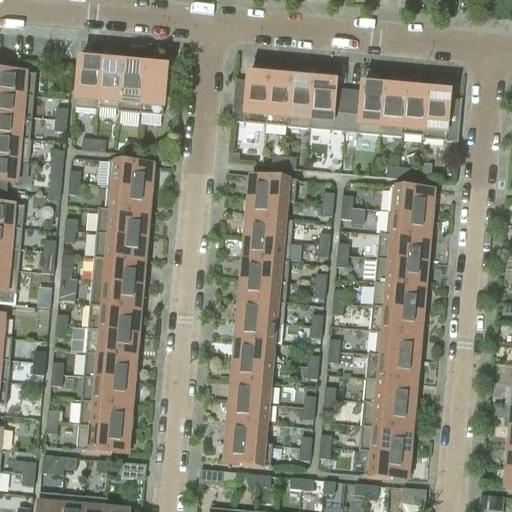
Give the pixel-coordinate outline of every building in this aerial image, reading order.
[(0,96),(33,100),(35,76),(17,75),(18,63),(0,61),(0,96)] [(101,64),(89,63),(78,62),(74,110),(96,112),(101,64)] [(122,66),(110,65),(101,64),(96,112),(97,112),(98,110),(117,111),(117,114),(118,114),(122,66)] [(144,68),(132,67),(122,66),(118,114),(139,116),(144,68)] [(166,70),(153,69),(144,68),(139,116),(162,118),(163,100),(176,101),(178,76),(177,76),(176,77),(166,76),(166,70)] [(234,81),(231,125),(265,128),(269,79),(260,78),(247,77),(246,83),(236,82),(234,81)] [(269,79),(265,128),(287,130),(291,81),(290,81),(281,80),(269,79)] [(291,81),(287,130),(308,132),(313,83),(312,83),(303,82),(291,81)] [(313,83),(308,132),(344,135),(348,92),(335,91),(335,85),(334,85),(324,84),(313,83)] [(348,92),(344,135),(379,138),(383,90),(372,88),(363,88),(361,88),(360,94),(348,92)] [(383,90),(379,138),(401,140),(405,91),(393,90),(384,90),(383,90)] [(405,91),(401,140),(402,140),(402,137),(421,139),(421,142),(422,142),(427,93),(415,92),(406,92),(405,91)] [(427,93),(422,142),(457,145),(461,102),(459,102),(459,103),(449,102),(449,95),(441,95),(436,94),(427,93)] [(0,118),(31,121),(33,100),(0,96),(0,118)] [(66,124),(68,112),(55,111),(54,123),(66,124)] [(0,139),(29,143),(31,121),(0,118),(0,139)] [(65,136),(66,124),(54,123),(53,134),(65,136)] [(0,161),(27,164),(29,143),(0,139),(0,161)] [(92,154),(94,142),(82,141),(80,153),(92,154)] [(104,155),(105,143),(94,142),(92,154),(104,155)] [(124,145),(123,157),(135,158),(137,146),(124,145)] [(50,166),(63,167),(64,155),(51,153),(50,166)] [(272,158),(271,171),(283,172),(284,159),(272,158)] [(296,160),(284,159),(283,172),(295,173),(296,160)] [(0,195),(6,196),(7,185),(16,185),(16,184),(17,164),(27,165),(27,164),(0,161),(0,195)] [(152,168),(109,164),(107,189),(150,193),(152,168)] [(50,166),(49,178),(61,179),(63,167),(50,166)] [(430,179),(431,167),(421,166),(420,178),(430,179)] [(386,169),(385,181),(397,182),(398,170),(386,169)] [(410,171),(398,170),(397,182),(409,183),(410,171)] [(79,174),(69,174),(68,185),(78,186),(79,174)] [(295,183),(250,179),(248,200),(293,205),(295,183)] [(78,186),(68,185),(67,197),(77,198),(78,186)] [(107,189),(105,212),(148,217),(150,193),(107,189)] [(389,190),(387,214),(430,218),(432,205),(432,195),(433,193),(390,189),(389,190)] [(0,229),(21,232),(23,209),(5,207),(6,196),(0,195),(0,229)] [(322,195),(321,207),(332,208),(334,197),(322,195)] [(353,199),(342,198),(340,210),(352,211),(353,199)] [(293,205),(248,200),(246,221),(292,225),(292,224),(284,223),(286,205),(293,206),(293,205)] [(332,208),(321,207),(320,219),(331,220),(332,208)] [(352,211),(340,210),(339,222),(351,223),(352,211)] [(105,212),(98,211),(95,236),(146,241),(148,217),(105,212)] [(378,236),(378,238),(428,242),(429,232),(430,218),(387,214),(385,237),(378,236)] [(292,225),(246,221),(244,241),(290,245),(292,225)] [(74,222),(65,222),(64,233),(73,234),(74,222)] [(0,251),(19,253),(21,232),(0,229),(0,251)] [(73,234),(64,233),(63,245),(72,246),(73,234)] [(146,241),(95,236),(93,260),(144,264),(146,241)] [(319,236),(317,248),(329,249),(330,237),(319,236)] [(378,238),(376,262),(426,266),(427,252),(428,242),(378,238)] [(290,245),(244,241),(242,261),(288,265),(290,245)] [(54,256),(56,244),(43,243),(42,255),(54,256)] [(348,247),(337,246),(336,258),(347,259),(348,247)] [(329,249),(317,248),(316,260),(328,261),(329,249)] [(0,273),(17,275),(19,253),(0,251),(0,273)] [(53,268),(54,256),(42,255),(41,267),(53,268)] [(347,259),(336,258),(335,270),(346,271),(347,259)] [(144,264),(93,260),(91,284),(141,288),(144,264)] [(288,265),(242,261),(241,282),(286,286),(288,265)] [(376,262),(373,285),(424,290),(425,280),(426,266),(376,262)] [(70,270),(61,269),(59,281),(69,282),(70,270)] [(0,295),(15,297),(17,275),(0,273),(0,295)] [(315,277),(314,288),(325,289),(326,278),(315,277)] [(69,282),(59,281),(58,293),(68,294),(69,282)] [(286,286),(241,282),(239,302),(284,306),(286,286)] [(141,288),(91,284),(89,308),(139,313),(141,288)] [(373,285),(371,309),(422,314),(423,300),(424,290),(373,285)] [(325,289),(314,288),(313,300),(324,301),(325,289)] [(344,295),(333,294),(332,306),(343,307),(344,295)] [(284,306),(239,302),(237,322),(282,327),(284,306)] [(343,307),(332,306),(331,318),(342,319),(343,307)] [(139,313),(89,308),(87,332),(137,336),(139,313)] [(371,309),(369,334),(419,338),(420,328),(422,314),(371,309)] [(66,318),(56,317),(55,329),(65,330),(66,318)] [(0,340),(11,342),(11,341),(1,340),(3,320),(4,320),(4,319),(0,318),(0,340)] [(311,318),(310,329),(321,330),(322,319),(311,318)] [(282,327),(237,322),(235,343),(273,346),(275,327),(282,328),(282,327)] [(65,330),(55,329),(54,341),(64,342),(65,330)] [(321,330),(310,329),(309,341),(320,342),(321,330)] [(137,336),(87,332),(85,356),(135,360),(137,336)] [(367,356),(367,357),(417,362),(418,348),(419,338),(369,334),(369,335),(376,335),(374,357),(367,356)] [(0,362),(9,363),(11,342),(0,340),(0,362)] [(340,343),(329,342),(327,354),(339,355),(340,343)] [(273,346),(235,343),(233,363),(271,367),(273,346)] [(45,366),(46,355),(33,354),(32,365),(45,366)] [(339,355),(327,354),(326,366),(338,367),(339,355)] [(135,360),(85,356),(82,380),(133,384),(135,360)] [(367,357),(365,381),(415,386),(416,376),(417,362),(367,357)] [(308,358),(306,370),(318,371),(319,359),(308,358)] [(0,384),(7,385),(9,363),(0,362),(0,384)] [(271,367),(233,363),(231,384),(270,387),(271,367)] [(43,379),(45,366),(32,365),(31,377),(43,379)] [(61,366),(52,365),(51,377),(60,378),(61,366)] [(318,371),(306,370),(305,382),(317,383),(318,371)] [(60,378),(51,377),(50,389),(59,389),(60,378)] [(133,384),(82,380),(80,404),(131,408),(133,384)] [(365,381),(363,405),(413,410),(414,396),(415,386),(365,381)] [(270,387),(231,384),(229,404),(268,407),(270,387)] [(335,391),(324,390),(323,402),(334,403),(335,391)] [(304,399),(303,411),(314,412),(315,400),(304,399)] [(334,403),(323,402),(322,413),(333,414),(334,403)] [(131,408),(80,404),(78,428),(128,432),(131,408)] [(268,407),(229,404),(228,424),(266,428),(268,407)] [(363,405),(360,429),(411,434),(412,424),(413,410),(363,405)] [(314,412),(303,411),(302,422),(313,423),(314,412)] [(57,414),(47,413),(46,425),(56,425),(57,414)] [(266,428),(228,424),(226,444),(271,449),(271,448),(264,447),(266,428)] [(56,425),(46,425),(45,436),(55,437),(56,425)] [(128,432),(78,428),(76,453),(126,457),(128,432)] [(360,429),(358,453),(409,457),(410,444),(411,434),(360,429)] [(331,439),(320,438),(319,449),(330,450),(331,439)] [(300,440),(299,451),(310,452),(311,441),(300,440)] [(271,449),(226,444),(224,466),(269,470),(271,449)] [(330,450),(319,449),(318,461),(329,462),(330,450)] [(310,452),(299,451),(298,463),(309,464),(310,452)] [(352,455),(351,475),(363,477),(363,479),(406,483),(409,457),(358,453),(358,454),(365,455),(365,456),(352,455)] [(65,460),(53,459),(52,469),(64,470),(65,460)] [(76,461),(65,460),(64,470),(76,471),(76,461)] [(108,464),(96,463),(95,473),(107,474),(108,464)] [(34,477),(36,466),(23,465),(22,476),(34,477)] [(145,468),(121,466),(120,480),(144,482),(145,468)] [(199,473),(198,487),(222,489),(222,486),(223,475),(199,473)] [(236,476),(223,475),(222,486),(235,487),(236,476)] [(33,489),(34,477),(22,476),(21,488),(33,489)] [(259,478),(247,477),(246,488),(258,489),(259,478)] [(270,479),(259,478),(258,489),(269,490),(270,479)] [(302,482),(290,481),(289,492),(301,493),(302,482)] [(313,483),(302,482),(301,493),(312,494),(313,483)] [(335,485),(323,484),(322,495),(334,496),(335,485)] [(366,488),(354,487),(353,498),(365,499),(366,488)] [(378,489),(366,488),(365,499),(377,500),(378,489)] [(425,493),(401,491),(400,505),(424,508),(425,493)] [(38,504),(37,511),(60,511),(62,497),(60,497),(39,495),(38,504)] [(62,497),(60,511),(82,511),(83,499),(62,497)] [(502,511),(503,500),(479,498),(477,511),(502,511)] [(83,499),(82,511),(103,511),(105,501),(83,499)] [(105,501),(103,511),(113,511),(105,511),(105,501)]
